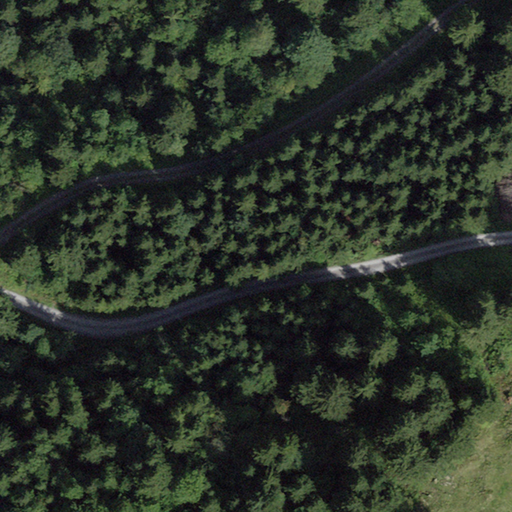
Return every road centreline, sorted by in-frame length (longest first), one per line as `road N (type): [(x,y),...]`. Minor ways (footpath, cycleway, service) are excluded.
road 1 (track): [(0,233),(86,181),(159,175),(326,110),(468,0)]
road 2 (track): [(511,230),(382,264),(248,284),(120,328),(70,324),(0,294)]
